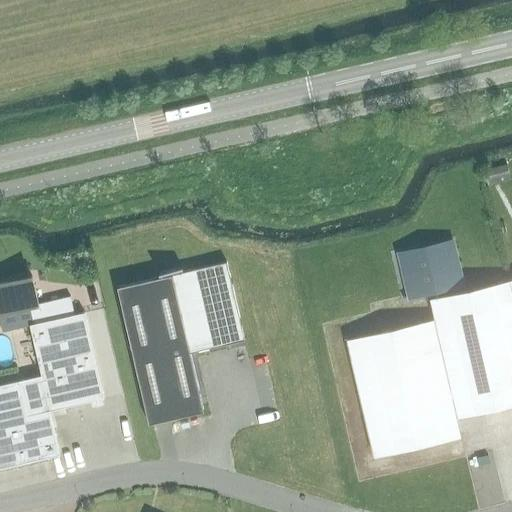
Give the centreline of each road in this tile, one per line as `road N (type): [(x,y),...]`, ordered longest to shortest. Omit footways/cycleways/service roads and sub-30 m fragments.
road 1 (secondary): [(0,162),(511,44)]
road 2 (unclassified): [(0,505),(156,473),(217,481),(319,511)]
road 3 (unknown): [(136,474),(97,297)]
